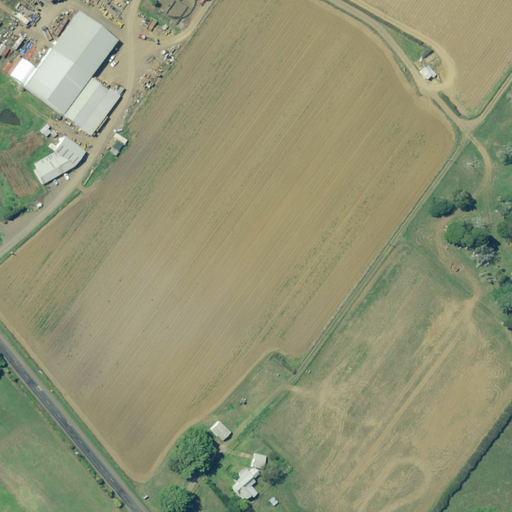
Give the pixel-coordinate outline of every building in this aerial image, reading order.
[(36,1),(34,0),(23,0),(21,3),(30,9),(36,1)] [(89,136),(118,97),(117,96),(114,94),(108,89),(106,91),(87,77),(115,41),(77,13),(35,69),(18,56),(6,74),(89,136)] [(123,51),(116,45),(103,62),(111,67),(123,51)] [(434,75),(427,66),(419,73),(424,80),(429,76),(431,78),(434,75)] [(47,129),(49,127),(46,124),(39,132),(45,137),(50,132),(47,129)] [(83,153),(63,138),(52,152),(34,164),(37,169),(33,171),(41,185),(72,167),(83,153)] [(229,433),(217,422),(209,430),(221,441),(229,433)] [(264,457),(254,454),(251,467),(262,469),(264,457)] [(248,473),(244,469),(233,480),(236,483),(230,489),(243,501),(249,495),(251,498),(256,493),(249,486),(253,482),(251,480),(258,474),(253,468),(248,473)] [(277,503),(273,498),(268,501),(272,506),(277,503)]
